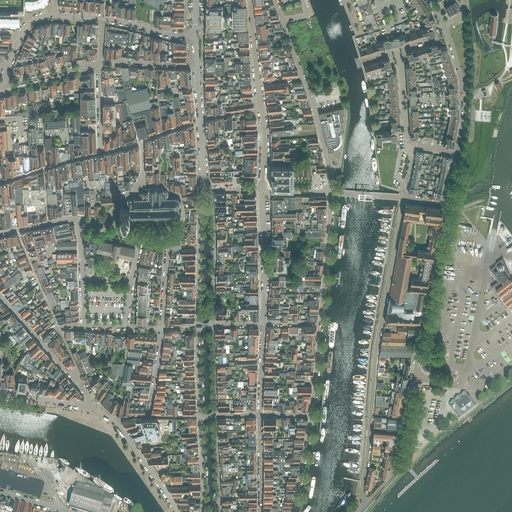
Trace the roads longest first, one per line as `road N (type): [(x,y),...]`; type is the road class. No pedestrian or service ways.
road 1 (residential): [(366,503),(375,353),(403,197)]
road 2 (residential): [(412,376),(393,473),(366,503)]
road 3 (residential): [(212,325),(212,201),(204,189)]
road 4 (residential): [(204,189),(197,326)]
road 5 (residential): [(263,323),(262,191)]
road 6 (residential): [(322,323),(329,192)]
road 7 (residential): [(204,189),(196,65)]
road 8 (residential): [(422,325),(446,204)]
road 9 (residential): [(447,36),(465,98),(457,154)]
